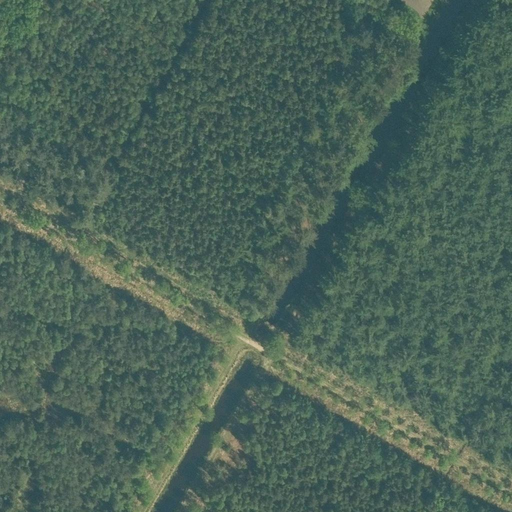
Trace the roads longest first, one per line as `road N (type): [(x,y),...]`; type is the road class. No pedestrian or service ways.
road 1 (track): [(511,491),(0,196)]
road 2 (track): [(244,337),(143,511)]
road 3 (track): [(270,352),(177,511)]
